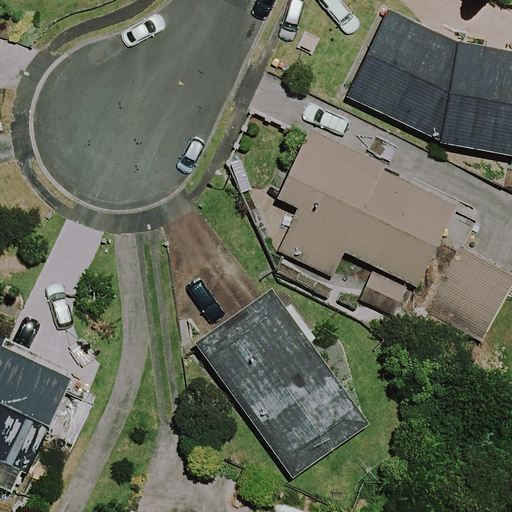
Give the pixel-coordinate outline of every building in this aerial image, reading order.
[(511,50),(450,44),(388,14),(346,102),(435,145),(511,153),(511,50)] [(328,278),(340,252),(371,267),(360,289),(399,309),(449,208),(307,137),(274,202),(294,212),(275,251),(328,278)] [(511,281),(458,252),(424,316),(477,344),(511,281)] [(362,428),(266,294),(192,347),(288,481),(362,428)] [(70,377),(0,341),(0,491),(10,496),(70,377)]
